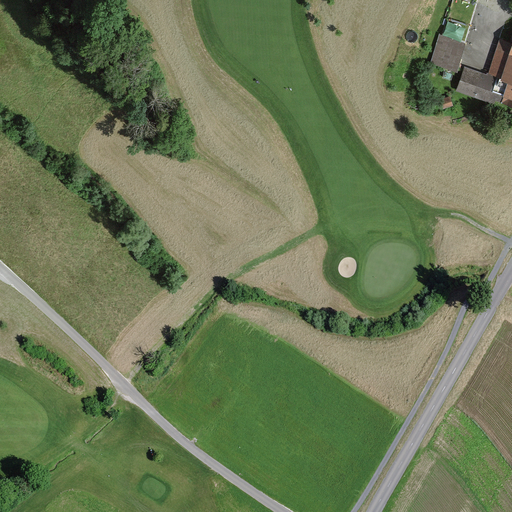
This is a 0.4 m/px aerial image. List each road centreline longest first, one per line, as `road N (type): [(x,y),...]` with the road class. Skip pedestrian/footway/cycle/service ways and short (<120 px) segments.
road 1 (unclassified): [(283,511),(176,434),(0,266)]
road 2 (tertiary): [(511,270),(373,511)]
